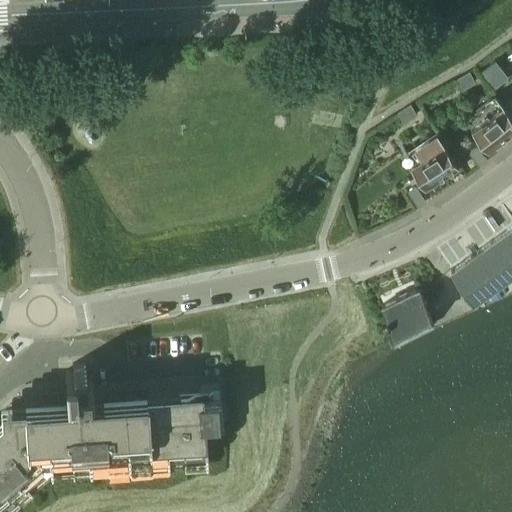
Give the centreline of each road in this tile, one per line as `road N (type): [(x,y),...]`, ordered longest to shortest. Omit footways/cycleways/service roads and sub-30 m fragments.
road 1 (residential): [(44,318),(327,270),(429,234),(511,171)]
road 2 (tertiary): [(0,15),(276,0)]
road 3 (unclassified): [(44,318),(37,219),(0,138)]
